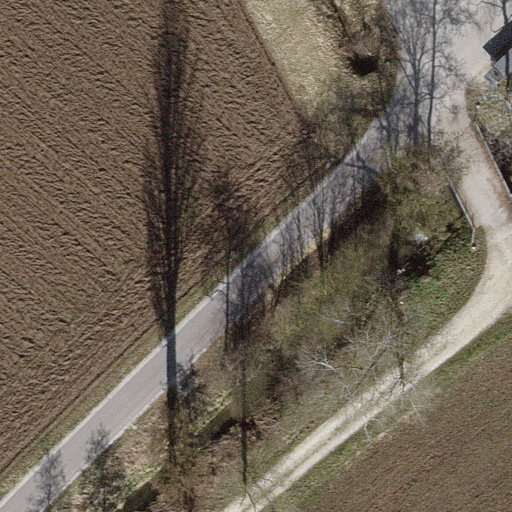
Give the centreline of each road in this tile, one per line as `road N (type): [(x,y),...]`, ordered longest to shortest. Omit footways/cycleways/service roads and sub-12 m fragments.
road 1 (track): [(237,511),(511,275)]
road 2 (track): [(438,103),(511,241)]
